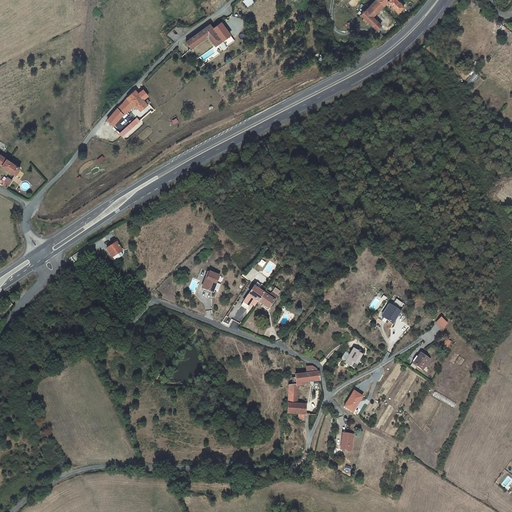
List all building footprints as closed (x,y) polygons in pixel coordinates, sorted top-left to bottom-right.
[(368,4),(363,9),(365,11),(361,15),(364,18),(367,21),(376,30),(381,25),(372,17),(383,6),(377,0),(376,0),(370,6),(368,4)] [(377,0),(383,6),(387,2),(392,6),(395,9),(398,13),(403,7),(401,5),(398,2),(395,0),(377,0)] [(232,28),(227,31),(221,23),(217,25),(212,29),(209,25),(208,25),(186,42),(191,48),(208,37),(216,46),(218,44),(221,42),(226,47),(227,46),(229,49),(241,39),(232,28)] [(503,47),(499,44),(490,55),(494,59),(503,47)] [(206,56),(210,61),(223,50),(222,49),(219,46),(215,49),(216,50),(211,54),(210,53),(206,56)] [(479,76),(475,73),(466,85),(470,87),(479,76)] [(481,78),(472,89),(476,92),(485,81),(481,78)] [(135,104),(138,108),(140,111),(147,105),(144,101),(138,94),(135,91),(127,98),(134,105),(135,104)] [(144,101),(146,99),(148,98),(142,91),(138,94),(144,101)] [(134,105),(127,98),(122,104),(128,110),(134,105)] [(128,110),(122,104),(117,109),(122,115),(128,110)] [(122,115),(117,109),(107,120),(112,126),(122,115)] [(136,116),(118,132),(120,134),(122,137),(140,121),(137,118),(137,117),(136,116)] [(8,161),(0,154),(0,164),(15,175),(19,169),(8,161)] [(8,178),(2,186),(6,188),(12,180),(8,178)] [(112,257),(122,251),(117,243),(107,249),(112,257)] [(215,274),(210,272),(209,272),(208,276),(206,280),(205,280),(202,288),(208,291),(209,289),(213,291),(215,287),(219,275),(215,274)] [(258,289),(254,286),(248,295),(246,298),(241,306),(242,307),(246,309),(250,303),(254,306),(258,301),(264,293),(258,289)] [(265,291),(264,293),(258,301),(262,305),(264,303),(270,307),(274,300),(278,295),(272,291),(270,294),(265,291)] [(393,324),(400,312),(391,305),(383,317),(393,324)] [(441,318),(435,324),(441,329),(447,324),(441,318)] [(364,352),(363,354),(354,349),(345,363),(354,368),(356,364),(359,366),(365,356),(364,355),(365,353),(364,352)] [(414,364),(423,370),(423,369),(425,366),(429,360),(421,353),(414,364)] [(320,380),(318,371),(316,369),(313,367),(306,367),(307,373),(295,375),(296,384),(309,382),(320,380)] [(297,385),(296,385),(288,386),(287,413),(298,414),(305,414),(305,404),(297,404),(297,385)] [(355,393),(353,392),(344,407),(351,412),(358,403),(356,402),(360,396),(355,393)] [(351,451),(353,435),(343,433),(342,441),(344,441),(343,450),(351,451)]
